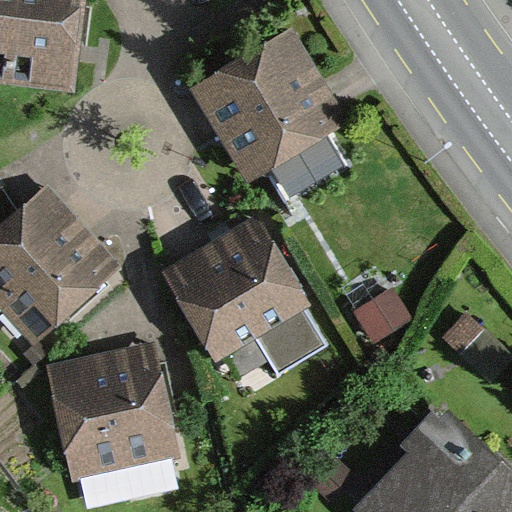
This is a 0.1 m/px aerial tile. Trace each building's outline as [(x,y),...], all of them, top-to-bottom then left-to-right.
[(80,0),(0,0),(0,83),(71,90),(80,0)] [(281,27),(186,84),(239,174),(334,117),(281,27)] [(44,188),(0,230),(0,314),(28,343),(114,261),(44,188)] [(248,221),(159,270),(216,373),(305,324),(248,221)] [(457,318),(433,340),(477,385),(501,363),(457,318)] [(146,347),(44,364),(62,474),(164,457),(146,347)] [(511,511),(511,493),(430,424),(355,511),(511,511)]
